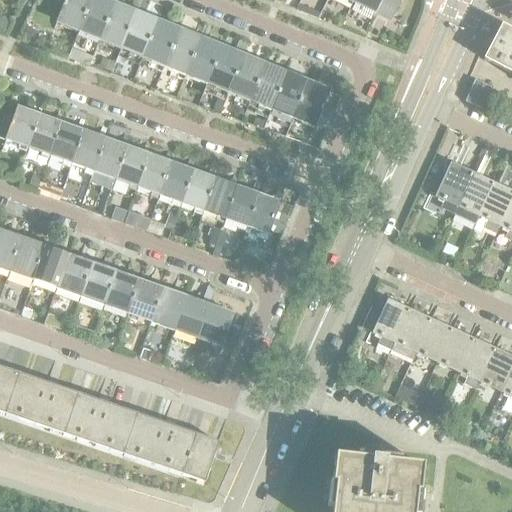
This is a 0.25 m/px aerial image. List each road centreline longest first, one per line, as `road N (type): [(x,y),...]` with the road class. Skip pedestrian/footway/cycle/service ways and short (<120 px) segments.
road 1 (residential): [(0,66),(323,179)]
road 2 (residential): [(323,179),(362,81),(353,62),(195,0)]
road 3 (residential): [(277,292),(0,193)]
road 4 (residential): [(0,321),(233,405)]
road 5 (residential): [(281,424),(359,248)]
road 6 (residential): [(453,0),(397,136),(392,177)]
road 7 (residential): [(511,317),(359,248)]
road 8 (residential): [(157,511),(0,465)]
road 9 (residential): [(429,111),(481,0)]
road 10 (residential): [(277,292),(323,179)]
road 11 (residential): [(233,405),(277,292)]
